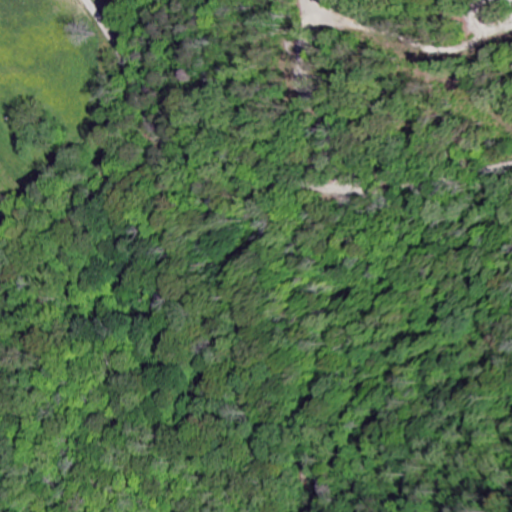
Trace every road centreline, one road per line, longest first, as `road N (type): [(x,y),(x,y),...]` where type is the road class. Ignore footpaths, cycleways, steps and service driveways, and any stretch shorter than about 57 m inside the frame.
road 1 (residential): [(511,161),(382,190),(272,188),(241,182),(170,143)]
road 2 (residential): [(170,143),(154,128),(125,61),(85,0)]
